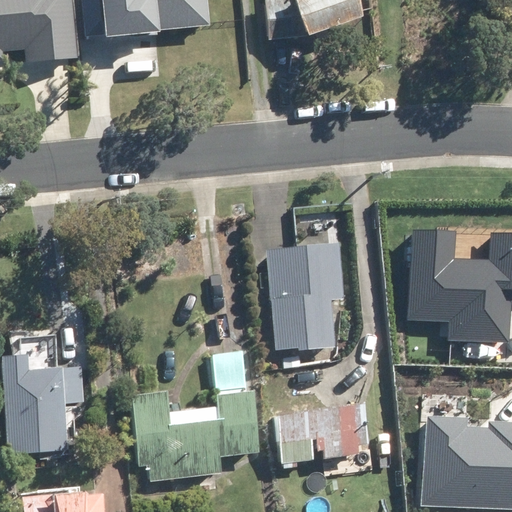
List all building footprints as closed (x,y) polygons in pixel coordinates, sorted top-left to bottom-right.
[(22,47),(23,62),(78,57),(72,0),(0,0),(0,62),(2,62),(1,49),(22,47)] [(83,0),(87,39),(210,26),(207,0),(83,0)] [(275,0),(276,2),(264,3),(268,42),(308,38),(363,19),(356,0),(275,0)] [(447,339),(508,344),(511,303),(511,233),(491,232),(488,262),(456,259),(459,232),(412,228),(405,317),(448,321),(447,339)] [(333,346),(329,298),(342,296),(339,243),(267,249),(274,348),(297,346),(297,348),(333,346)] [(62,403),(82,401),(80,364),(27,366),(26,352),(1,354),(6,451),(64,448),(62,403)] [(149,460),(151,480),(219,471),(217,454),(257,450),(249,390),(214,393),(215,405),(167,411),(165,391),(130,395),(138,462),(149,460)] [(363,402),(275,413),(278,442),(315,437),(316,448),(323,448),(324,456),(368,450),(363,402)] [(428,415),(421,503),(511,510),(511,421),(490,420),(489,427),(470,426),(471,418),(428,415)] [(50,491),(20,493),(20,511),(101,511),(101,492),(51,497),(50,491)]
